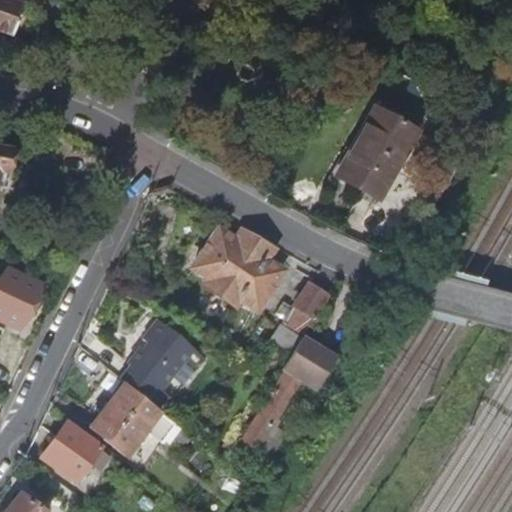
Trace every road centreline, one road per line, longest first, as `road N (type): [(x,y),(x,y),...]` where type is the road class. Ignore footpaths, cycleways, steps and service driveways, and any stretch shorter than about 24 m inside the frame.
road 1 (residential): [(148,154),(360,269),(511,313)]
road 2 (residential): [(148,154),(45,377),(0,446)]
road 3 (residential): [(0,101),(47,105),(148,154)]
